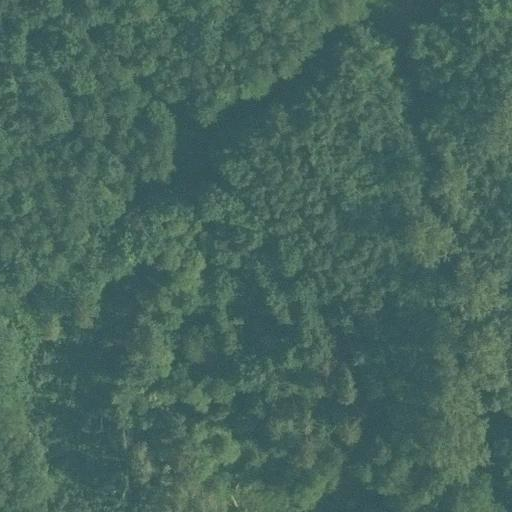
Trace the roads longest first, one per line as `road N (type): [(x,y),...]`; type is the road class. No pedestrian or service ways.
road 1 (track): [(398,0),(395,23),(500,511)]
road 2 (track): [(0,307),(366,0)]
